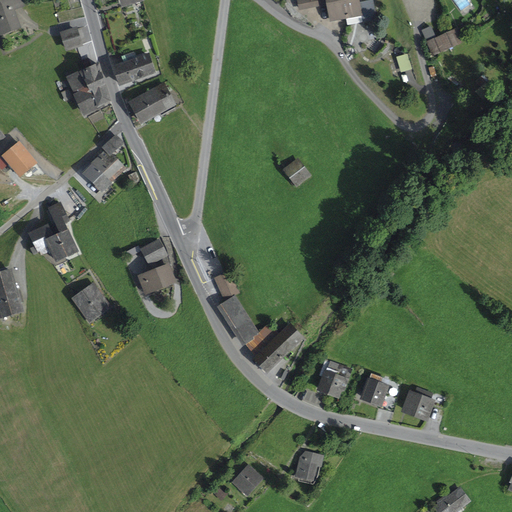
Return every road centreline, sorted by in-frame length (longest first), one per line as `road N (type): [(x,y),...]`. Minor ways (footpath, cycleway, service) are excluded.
road 1 (residential): [(178,241),(234,354),(289,403),(511,454)]
road 2 (residential): [(256,0),(336,49),(410,127),(428,119),(432,98),(416,22)]
road 3 (residential): [(87,0),(125,122),(178,241)]
road 4 (residential): [(225,0),(197,212),(193,230),(178,241)]
